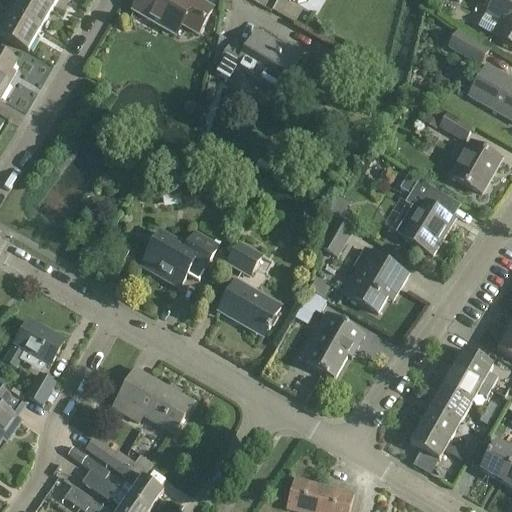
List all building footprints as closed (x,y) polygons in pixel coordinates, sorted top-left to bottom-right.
[(38,0),(20,0),(12,14),(41,31),(54,9),(38,0)] [(38,0),(54,9),(58,0),(38,0)] [(140,0),(133,13),(134,13),(137,9),(162,24),(160,27),(176,37),(182,26),(199,36),(213,11),(193,0),(140,0)] [(511,0),(492,0),(484,15),(486,16),(478,29),(493,37),(511,48),(511,0)] [(12,14),(0,34),(0,36),(28,53),(41,31),(12,14)] [(302,54),(285,44),(282,48),(258,33),(257,36),(248,51),(234,42),(216,74),(234,85),(242,72),(279,94),(302,54)] [(480,67),(488,53),(456,34),(448,49),(480,67)] [(0,100),(0,101),(9,85),(6,83),(16,64),(0,54),(0,47),(0,48),(0,47),(0,100)] [(511,122),(511,82),(486,68),(469,98),(511,122)] [(208,85),(205,102),(212,104),(215,87),(208,85)] [(184,107),(183,112),(186,115),(191,116),(195,112),(195,108),(192,104),(187,104),(184,107)] [(432,109),(423,124),(436,132),(445,117),(432,109)] [(465,143),(472,131),(447,117),(440,129),(465,143)] [(482,196),(501,163),(471,146),(452,179),(482,196)] [(419,182),(408,199),(405,204),(420,213),(403,240),(432,258),(455,222),(445,216),(453,203),(419,182)] [(163,197),(180,195),(178,185),(162,188),(163,197)] [(338,199),(327,216),(338,223),(341,217),(349,206),(338,199)] [(319,248),(337,259),(353,233),(334,222),(319,248)] [(180,290),(188,276),(199,283),(219,248),(196,235),(187,251),(161,235),(142,269),(180,290)] [(120,243),(113,257),(124,263),(131,249),(120,243)] [(227,266),(250,279),(262,257),(240,244),(227,266)] [(378,316),(391,294),(397,297),(408,278),(364,252),(354,270),(362,275),(348,299),(378,316)] [(236,284),(219,313),(235,322),(237,319),(265,335),(280,309),(236,284)] [(295,320),(308,328),(316,313),(320,316),(327,303),(309,293),(295,320)] [(326,315),(299,362),(334,382),(347,359),(351,361),(365,337),(326,315)] [(15,346),(5,363),(15,369),(25,352),(50,367),(64,344),(29,323),(16,346),(15,346)] [(498,352),(511,360),(511,334),(509,333),(498,352)] [(454,370),(482,387),(490,391),(496,381),(488,376),(493,368),(465,351),(454,370)] [(454,370),(443,389),(471,406),(478,395),(486,400),(491,392),(490,391),(482,387),(454,370)] [(136,371),(113,411),(138,425),(142,418),(174,437),(193,404),(136,371)] [(38,376),(25,399),(30,402),(42,408),(55,386),(43,379),(38,376)] [(443,389),(432,408),(460,425),(471,406),(443,389)] [(0,443),(1,442),(9,430),(13,433),(20,423),(4,412),(12,401),(0,392),(0,443)] [(491,405),(486,414),(494,418),(499,410),(491,405)] [(432,408),(421,427),(450,443),(460,425),(432,408)] [(486,414),(480,424),(488,428),(494,418),(486,414)] [(421,427),(410,446),(439,463),(450,443),(421,427)] [(129,499),(148,511),(150,511),(163,493),(144,480),(146,476),(95,441),(87,452),(137,487),(129,499)] [(469,442),(464,451),(472,456),(477,447),(469,442)] [(511,453),(496,444),(490,455),(480,473),(502,485),(511,467),(511,453)] [(91,473),(96,477),(101,470),(90,462),(73,450),(68,457),(85,469),(91,473)] [(464,451),(458,461),(467,466),(472,456),(464,451)] [(419,454),(413,465),(422,470),(428,459),(419,454)] [(511,467),(502,485),(511,491),(511,467)] [(148,511),(129,499),(96,477),(91,473),(82,485),(109,504),(111,501),(122,509),(120,511),(148,511)] [(294,481),(286,511),(287,511),(318,511),(324,489),(294,481)] [(79,511),(105,511),(73,489),(64,501),(79,511)] [(324,489),(318,511),(349,511),(354,497),(324,489)]
